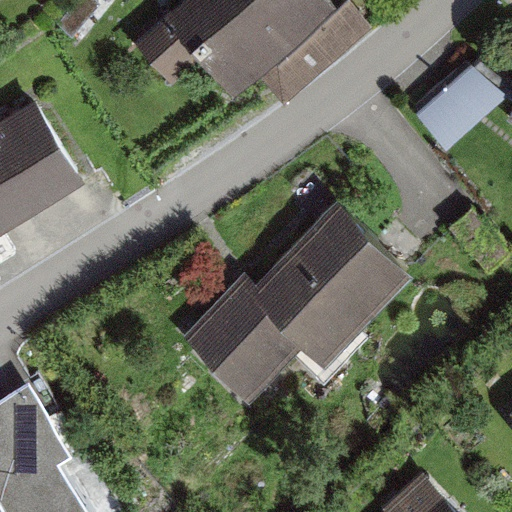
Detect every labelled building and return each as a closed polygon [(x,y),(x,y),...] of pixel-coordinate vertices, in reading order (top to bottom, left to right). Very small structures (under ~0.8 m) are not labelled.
[(177,0),(169,6),(238,93),(344,10),(336,0),(177,0)] [(465,62),(419,114),(459,149),(505,97),(465,62)] [(0,129),(0,233),(90,180),(44,104),(0,129)] [(257,398),(304,343),(337,371),(423,272),(335,196),(250,294),(233,279),(184,335),(257,398)] [(0,511),(118,511),(34,385),(0,407),(0,511)] [(467,511),(429,470),(383,511),(467,511)]
